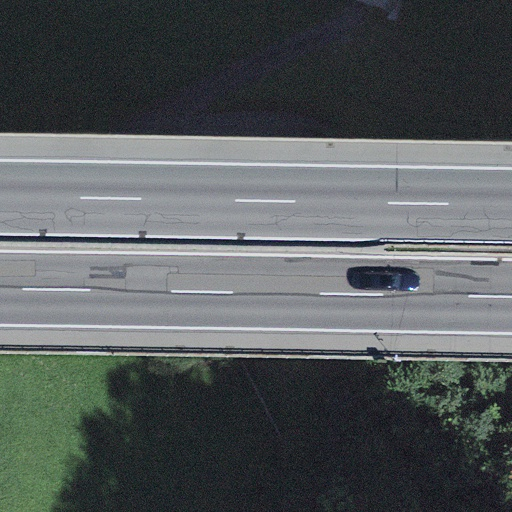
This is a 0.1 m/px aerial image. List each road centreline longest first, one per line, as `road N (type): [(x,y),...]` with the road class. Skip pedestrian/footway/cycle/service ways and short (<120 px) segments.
road 1 (motorway): [(511,205),(0,197)]
road 2 (motorway): [(0,289),(511,297)]
